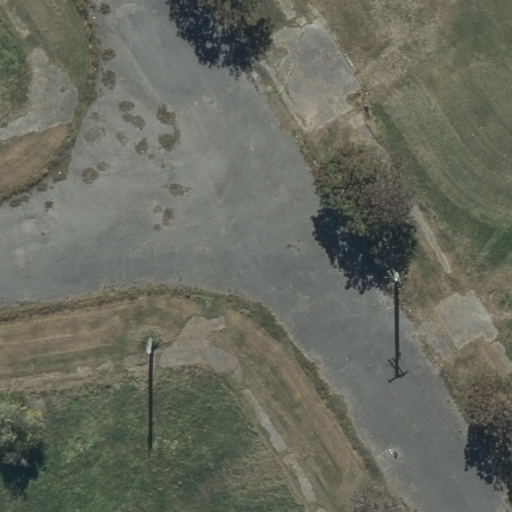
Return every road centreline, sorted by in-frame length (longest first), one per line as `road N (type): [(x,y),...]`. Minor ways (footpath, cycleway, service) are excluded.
road 1 (track): [(142,0),(460,511)]
road 2 (track): [(0,259),(276,213)]
